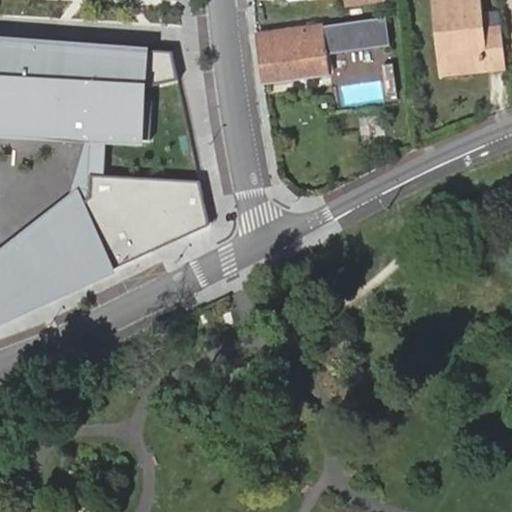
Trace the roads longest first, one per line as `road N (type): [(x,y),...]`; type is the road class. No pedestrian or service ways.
road 1 (residential): [(264,241),(0,356)]
road 2 (residential): [(511,126),(264,241)]
road 3 (residential): [(264,241),(234,105),(222,0)]
